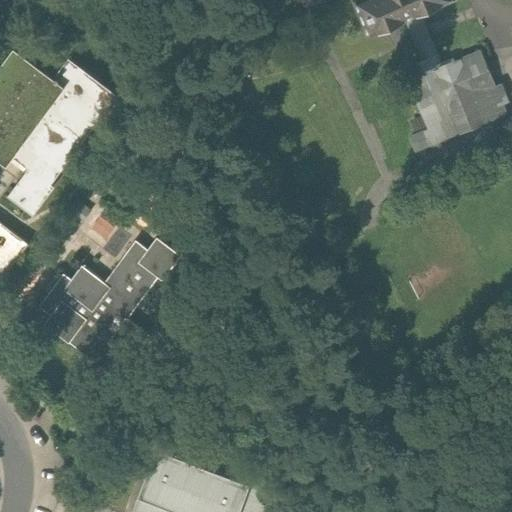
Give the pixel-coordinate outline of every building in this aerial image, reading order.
[(0,0),(0,24),(17,0),(0,0)] [(414,39),(426,68),(407,77),(428,126),(409,134),(416,149),(508,109),(505,101),(510,98),(502,80),(496,82),(481,47),(445,62),(432,31),(423,10),(447,0),(356,0),(370,32),(405,18),(414,39)] [(70,59),(55,78),(14,47),(0,65),(0,158),(8,164),(14,156),(29,167),(9,195),(34,213),(55,185),(51,182),(95,122),(99,125),(114,104),(120,96),(70,59)] [(0,283),(31,241),(0,219),(0,283)] [(148,246),(136,237),(106,280),(82,263),(72,277),(64,271),(40,305),(51,313),(41,327),(118,381),(155,328),(130,311),(157,272),(164,276),(181,251),(157,234),(148,246)] [(236,478),(156,448),(132,511),(266,511),(278,480),(241,467),(236,478)]
